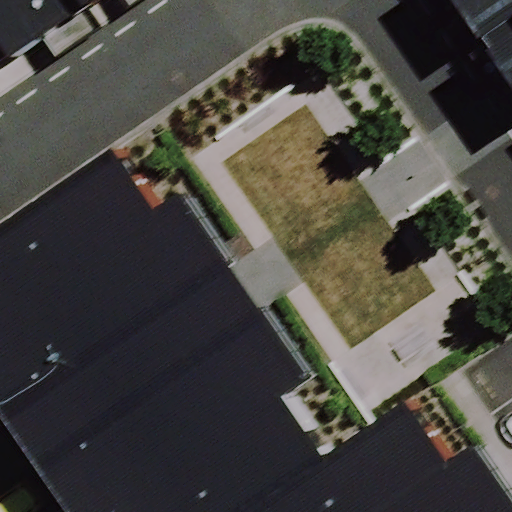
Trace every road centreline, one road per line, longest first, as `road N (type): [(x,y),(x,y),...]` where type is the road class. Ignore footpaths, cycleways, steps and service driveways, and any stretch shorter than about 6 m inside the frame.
road 1 (residential): [(511,253),(342,0)]
road 2 (residential): [(0,155),(226,0)]
